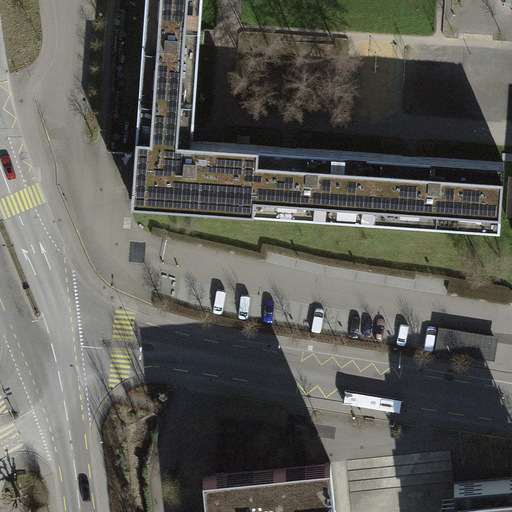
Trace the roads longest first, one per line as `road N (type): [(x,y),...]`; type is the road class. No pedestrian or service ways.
road 1 (unclassified): [(51,344),(123,346),(511,408)]
road 2 (secondary): [(0,220),(51,344)]
road 3 (secondary): [(62,389),(80,511)]
